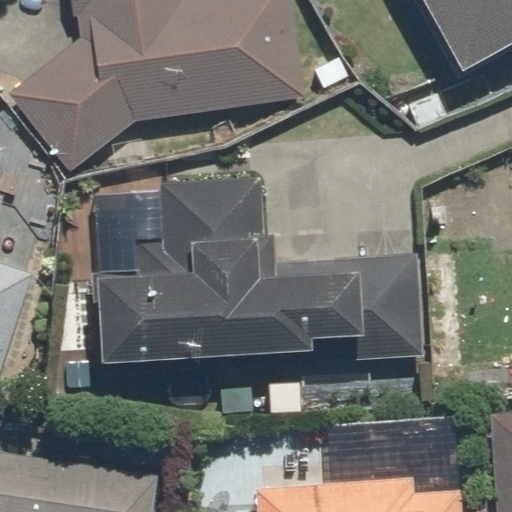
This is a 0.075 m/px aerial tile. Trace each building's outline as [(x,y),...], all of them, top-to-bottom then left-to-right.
[(80,0),(82,36),(8,95),(71,173),(139,118),(298,109),(291,0),(80,0)] [(511,0),(407,0),(450,79),(511,45),(511,0)] [(257,191),(92,193),(94,372),(301,370),(301,344),(428,343),(427,254),(283,255),(283,273),(258,273),(257,191)] [(0,386),(2,387),(35,274),(0,263),(0,205),(2,197),(0,196),(0,386)] [(511,511),(511,411),(482,414),(489,511),(511,511)] [(24,455),(0,453),(0,511),(150,511),(153,469),(96,466),(98,439),(25,435),(24,455)] [(409,483),(256,478),(254,511),(454,511),(455,501),(409,499),(409,483)]
